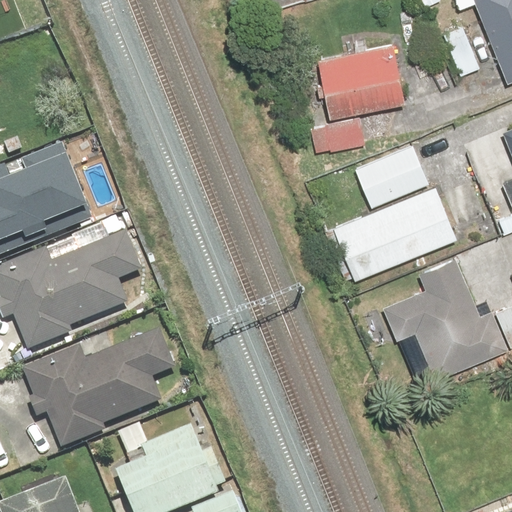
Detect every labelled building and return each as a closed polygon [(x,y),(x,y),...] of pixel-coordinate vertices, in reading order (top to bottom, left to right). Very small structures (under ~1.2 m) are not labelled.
[(424,0),(429,9),(443,0),(424,0)] [(511,0),(482,0),(511,70),(511,0)] [(485,66),(468,24),(445,33),(462,75),(485,66)] [(400,43),(317,53),(325,111),(408,101),(400,43)] [(417,136),(353,161),(372,207),(435,182),(417,136)] [(0,252),(96,213),(66,139),(0,165),(0,252)] [(437,187),(335,229),(356,280),(458,238),(437,187)] [(125,220),(0,272),(0,288),(26,350),(156,295),(125,220)] [(511,242),(444,266),(446,276),(382,298),(392,345),(429,333),(438,377),(510,353),(507,341),(511,338),(511,242)] [(32,363),(60,455),(178,399),(156,323),(90,354),(85,338),(32,363)] [(206,422),(121,457),(143,511),(166,511),(232,485),(206,422)] [(86,511),(71,472),(0,498),(0,499),(4,511),(86,511)]
